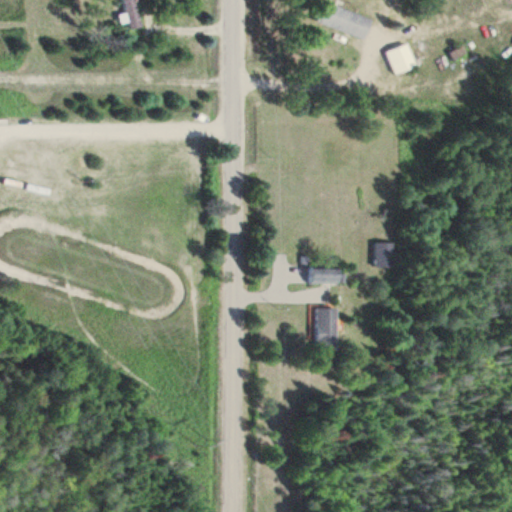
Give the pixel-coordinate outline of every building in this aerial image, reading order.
[(128,0),(112,0),(120,30),(135,27),(128,0)] [(361,19),(312,2),(305,23),(355,40),(361,19)] [(405,68),(399,44),(376,51),(383,74),(405,68)] [(367,267),(387,267),(387,244),(367,244),(367,267)] [(328,269),(295,269),(295,285),(328,285),(328,269)] [(328,310),(306,310),(306,351),(328,351),(328,310)]
